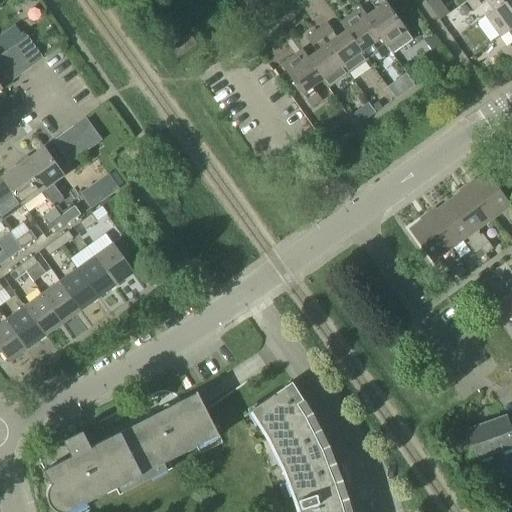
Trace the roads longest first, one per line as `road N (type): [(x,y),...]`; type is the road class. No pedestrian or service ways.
road 1 (residential): [(247,292),(129,368),(0,427)]
road 2 (residential): [(247,292),(364,455),(389,511)]
road 3 (residential): [(474,386),(353,218)]
road 4 (residential): [(353,218),(320,174),(298,164),(226,61)]
road 5 (residential): [(353,218),(511,105)]
